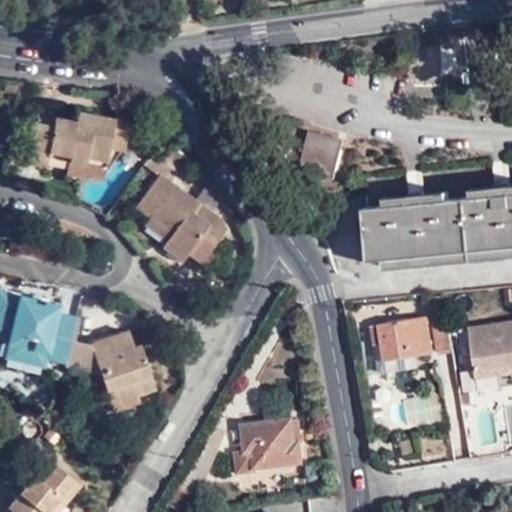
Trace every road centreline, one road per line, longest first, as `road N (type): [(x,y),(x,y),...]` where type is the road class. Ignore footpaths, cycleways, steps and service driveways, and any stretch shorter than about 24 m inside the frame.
road 1 (tertiary): [(161,67),(210,42),(511,1)]
road 2 (tertiary): [(293,241),(323,291),(361,494)]
road 3 (tertiary): [(161,67),(195,97),(293,241)]
road 4 (unknown): [(323,291),(511,272)]
road 5 (residential): [(229,349),(133,511)]
road 6 (residential): [(129,278),(112,235),(0,190)]
road 7 (tertiary): [(0,46),(161,67)]
road 8 (residential): [(361,494),(511,469)]
road 9 (residential): [(129,278),(96,284),(0,262)]
road 10 (residential): [(293,241),(229,349)]
road 11 (residential): [(229,349),(129,278)]
